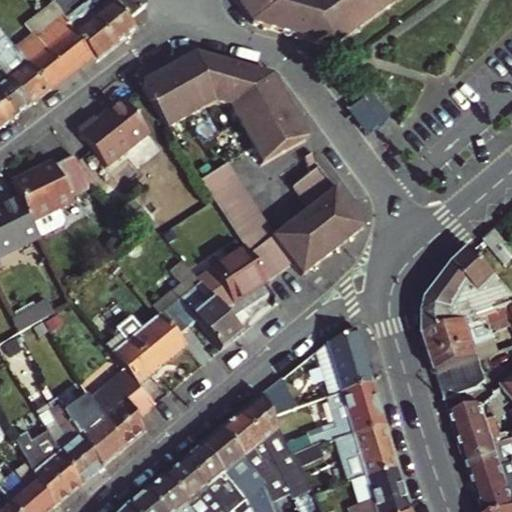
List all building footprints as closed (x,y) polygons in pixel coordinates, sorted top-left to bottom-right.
[(135,32),(127,23),(109,0),(89,0),(86,3),(81,7),(115,49),(135,32)] [(89,0),(109,0),(127,23),(144,10),(144,0),(83,0),(86,3),(89,0)] [(256,30),(341,51),(408,0),(235,0),(235,1),(256,30)] [(115,49),(81,7),(62,22),(91,58),(96,64),(115,49)] [(62,22),(51,9),(46,12),(57,26),(19,55),(48,92),(91,58),(62,22)] [(0,30),(0,70),(28,108),(48,92),(19,55),(0,30)] [(157,79),(161,85),(202,60),(197,58),(157,79)] [(233,113),(254,150),(266,171),(274,166),(264,151),(255,137),(244,122),(220,86),(222,85),(206,61),(202,60),(161,85),(185,123),(213,108),(233,113)] [(220,86),(244,122),(275,102),(285,117),(255,137),(264,151),(274,166),(295,155),(313,144),(276,80),(206,61),(222,85),(220,86)] [(28,108),(0,70),(0,103),(12,120),(28,108)] [(145,84),(174,128),(185,123),(161,85),(157,79),(145,84)] [(145,84),(141,90),(168,131),(174,128),(145,84)] [(380,101),(357,113),(366,131),(389,120),(380,101)] [(275,102),(244,122),(255,137),(285,117),(275,102)] [(0,129),(12,120),(0,103),(0,129)] [(96,122),(79,135),(107,171),(150,136),(125,104),(98,125),(96,122)] [(251,241),(258,251),(275,277),(281,272),(293,262),(304,278),(369,231),(340,192),(333,182),(327,173),(321,158),(309,164),(316,179),(300,190),(307,201),(313,211),(277,237),(270,228),(263,217),(256,208),(249,196),(238,203),(229,209),(237,221),(244,231),(251,241)] [(68,204),(97,189),(74,159),(52,170),(51,166),(10,187),(17,202),(30,228),(70,208),(68,204)] [(219,174),(225,184),(231,193),(238,203),(249,196),(242,185),(236,176),(229,167),(219,174)] [(238,203),(231,193),(225,184),(219,174),(209,180),(216,190),(223,199),(229,209),(238,203)] [(245,248),(250,256),(268,282),(275,277),(258,251),(251,241),(244,231),(237,221),(229,209),(223,199),(216,190),(209,180),(203,184),(210,195),(216,204),(222,213),(231,226),(237,236),(244,246),(245,248)] [(0,255),(35,238),(30,228),(17,202),(0,210),(0,255)] [(503,266),(511,259),(511,253),(495,234),(494,233),(482,243),(503,266)] [(245,248),(199,285),(225,316),(268,282),(250,256),(245,248)] [(500,285),(471,252),(453,269),(468,286),(483,303),(495,316),(508,312),(491,292),(500,285)] [(159,317),(176,338),(195,323),(220,353),(242,335),(225,316),(199,285),(180,262),(169,271),(181,285),(188,294),(159,317)] [(454,331),(495,316),(483,303),(455,312),(468,286),(453,269),(426,307),(424,320),(423,336),(424,341),(454,331)] [(188,294),(181,285),(152,308),(159,317),(188,294)] [(468,367),(498,356),(489,333),(511,327),(511,328),(511,310),(508,312),(495,316),(454,331),(424,341),(437,378),(468,367)] [(34,312),(12,323),(17,334),(39,322),(34,312)] [(124,373),(135,387),(184,348),(176,338),(159,317),(132,339),(124,331),(103,348),(124,373)] [(315,355),(328,398),(373,383),(358,329),(328,346),(320,351),(315,355)] [(468,367),(437,378),(440,389),(473,379),(468,367)] [(87,397),(93,407),(122,452),(147,432),(138,420),(152,408),(135,387),(124,373),(87,397)] [(473,379),(440,389),(445,402),(477,391),(473,379)] [(511,381),(502,391),(511,402),(511,381)] [(281,382),(263,396),(275,419),(294,411),(281,382)] [(303,441),(306,453),(325,443),(326,446),(336,443),(349,438),(355,436),(386,426),(373,383),(328,398),(337,430),(303,441)] [(295,459),(275,419),(263,396),(255,402),(240,414),(286,473),(289,471),(302,498),(312,494),(303,475),(295,459)] [(101,469),(71,422),(59,403),(36,418),(45,432),(80,487),(101,469)] [(122,452),(93,407),(71,422),(101,469),(122,452)] [(479,408),(450,418),(463,461),(480,454),(478,448),(490,446),(490,445),(500,441),(501,446),(508,443),(506,436),(500,438),(496,427),(488,430),(479,408)] [(286,473),(240,414),(229,424),(221,430),(245,460),(256,452),(275,481),(282,476),(286,473)] [(386,426),(355,436),(361,454),(343,460),(352,485),(371,478),(398,468),(386,426)] [(202,446),(247,502),(262,490),(266,487),(245,460),(221,430),(202,446)] [(35,479),(53,509),(80,487),(45,432),(28,442),(22,434),(12,440),(35,479)] [(349,438),(336,443),(340,452),(352,448),(349,438)] [(511,441),(508,443),(501,446),(480,454),(463,461),(468,477),(511,462),(511,441)] [(202,446),(184,461),(207,490),(216,483),(237,510),(247,502),(202,446)] [(207,490),(184,461),(164,477),(192,511),(222,511),(224,511),(207,490)] [(511,462),(468,477),(473,491),(475,497),(511,484),(511,462)] [(353,507),(354,511),(406,511),(411,510),(398,468),(371,478),(378,499),(353,507)] [(192,511),(164,477),(145,493),(160,511),(192,511)] [(35,479),(6,503),(14,511),(49,511),(53,509),(35,479)] [(511,484),(475,497),(479,511),(509,511),(511,511),(511,484)] [(160,511),(145,493),(128,507),(131,511),(160,511)] [(14,511),(6,503),(0,507),(0,511),(14,511)]
